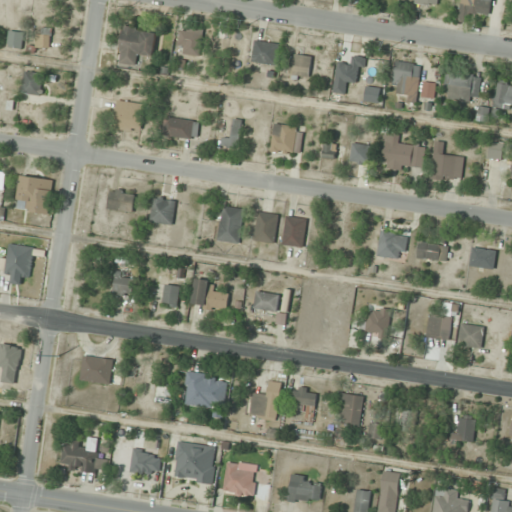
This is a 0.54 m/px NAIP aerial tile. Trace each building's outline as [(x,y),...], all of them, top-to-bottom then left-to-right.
[(488,15),(490,0),(461,0),(458,21),(467,22),(469,12),(488,15)] [(26,51),(36,55),(41,45),(47,48),(54,31),(44,26),(39,38),(33,36),(26,51)] [(139,55),(155,56),(157,30),(122,28),(120,64),(138,65),(139,55)] [(201,28),(180,28),(180,54),(201,54),(201,28)] [(8,46),(22,47),(23,32),(9,31),(8,46)] [(252,61),(276,65),(279,44),(255,40),(252,61)] [(288,76),(311,76),(311,55),(288,55),(288,76)] [(370,76),(372,60),(341,55),(338,71),(370,76)] [(421,65),(396,61),(391,92),(416,96),(421,65)] [(42,96),(44,73),(24,71),(22,94),(42,96)] [(479,75),(445,75),(445,101),(479,101),(479,75)] [(434,98),(435,83),(424,83),(423,98),(434,98)] [(511,85),(497,84),(493,116),(501,117),(502,106),(511,107),(511,85)] [(116,130),(143,129),(143,102),(115,103),(116,130)] [(478,121),(489,121),(489,108),(478,108),(478,121)] [(163,133),(196,140),(200,123),(166,116),(163,133)] [(242,120),(233,119),(231,138),(222,137),(221,146),(239,148),(242,120)] [(296,125),(274,123),(271,153),(293,155),(296,125)] [(426,146),(399,144),(400,134),(386,132),(382,168),(402,171),(403,167),(423,169),(426,146)] [(445,142),(435,141),(432,177),(462,179),(463,156),(444,155),(445,142)] [(369,166),(373,146),(353,142),(349,161),(369,166)] [(18,210),(50,213),(53,179),(21,176),(18,210)] [(136,193),(111,188),(107,208),(132,212),(136,193)] [(173,224),(175,199),(153,197),(151,222),(173,224)] [(239,243),(244,210),(223,206),(217,239),(239,243)] [(277,214),(258,212),(255,240),(274,242),(277,214)] [(302,247),(306,219),(287,216),(283,244),(302,247)] [(408,236),(381,231),(376,254),(404,260),(408,236)] [(447,261),(449,246),(420,242),(417,258),(447,261)] [(22,277),(30,278),(34,247),(9,244),(5,273),(12,274),(11,282),(22,284),(22,277)] [(494,268),(496,250),(472,247),(470,265),(494,268)] [(131,296),(135,278),(117,274),(113,292),(131,296)] [(193,306),(227,310),(229,292),(210,290),(211,280),(196,279),(193,306)] [(177,307),(181,286),(166,283),(163,304),(177,307)] [(288,312),(290,295),(257,292),(255,308),(288,312)] [(427,337),(452,340),(457,304),(443,302),(442,313),(430,312),(427,337)] [(392,309),(368,306),(365,335),(389,338),(392,309)] [(485,324),(463,319),(458,344),(480,348),(485,324)] [(81,380),(111,384),(114,359),(84,355),(81,380)] [(128,382),(143,383),(144,362),(129,361),(128,382)] [(228,378),(188,372),(184,404),(224,410),(228,378)] [(283,382),(269,380),(267,394),(251,391),(247,414),(277,419),(283,382)] [(293,405),(316,408),(317,389),(294,387),(293,405)] [(357,426),(366,399),(345,392),(336,419),(357,426)] [(418,412),(399,408),(395,428),(414,432),(418,412)] [(455,440),(474,442),(476,419),(457,417),(455,440)] [(369,437),(382,439),(385,423),(372,421),(369,437)] [(66,440),(60,467),(97,474),(98,469),(107,471),(109,459),(97,457),(100,439),(89,437),(87,445),(66,440)] [(217,444),(178,440),(174,479),(213,483),(217,444)] [(160,475),(160,451),(132,451),(132,475),(160,475)] [(254,496),(256,467),(226,465),(224,494),(254,496)] [(395,511),(401,472),(384,470),(378,511),(395,511)] [(319,503),(322,479),(292,475),(288,499),(319,503)] [(491,511),(511,511),(511,507),(507,507),(509,489),(493,487),(491,511)] [(357,511),(371,511),(368,489),(355,491),(357,511)] [(467,511),(468,500),(459,499),(459,490),(445,489),(445,497),(434,497),(433,511),(467,511)]
